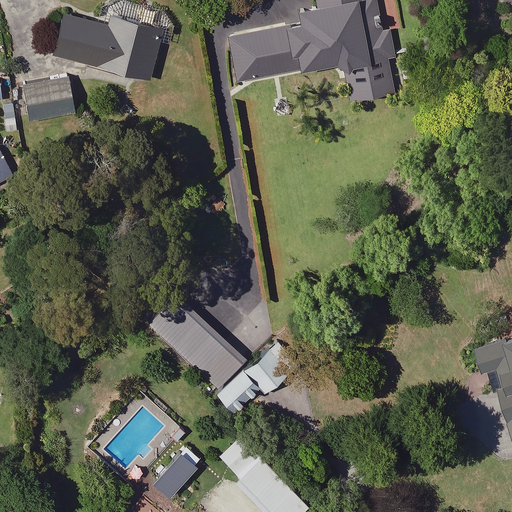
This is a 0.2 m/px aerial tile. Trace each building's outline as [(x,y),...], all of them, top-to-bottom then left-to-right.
[(314,0),(316,3),(293,7),(295,21),(228,34),(236,80),(333,62),(333,66),(344,64),(350,98),(391,90),(385,57),(392,56),(387,28),(371,30),(368,13),(376,12),(373,0),(314,0)] [(106,23),(61,12),(50,52),(147,77),(160,28),(108,15),(106,23)] [(73,111),(68,76),(21,84),(26,118),(73,111)] [(0,178),(11,173),(0,151),(0,178)] [(220,345),(171,299),(148,323),(198,370),(220,345)] [(152,341),(142,328),(125,341),(135,353),(152,341)] [(302,358),(281,334),(213,392),(229,411),(258,386),(262,392),(302,358)] [(511,336),(475,347),(481,370),(493,366),(511,432),(511,336)] [(298,511),(307,504),(249,443),(225,465),(269,511),(298,511)] [(186,470),(173,459),(155,479),(167,491),(186,470)]
